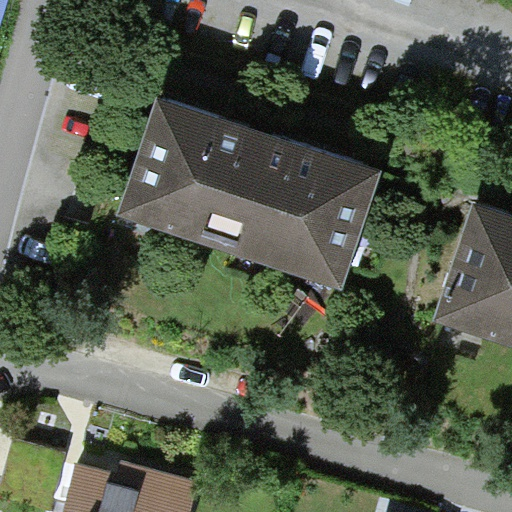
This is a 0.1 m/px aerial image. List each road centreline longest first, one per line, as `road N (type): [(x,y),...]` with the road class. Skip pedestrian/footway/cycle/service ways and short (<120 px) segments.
road 1 (residential): [(0,360),(511,497)]
road 2 (residential): [(0,162),(41,0)]
